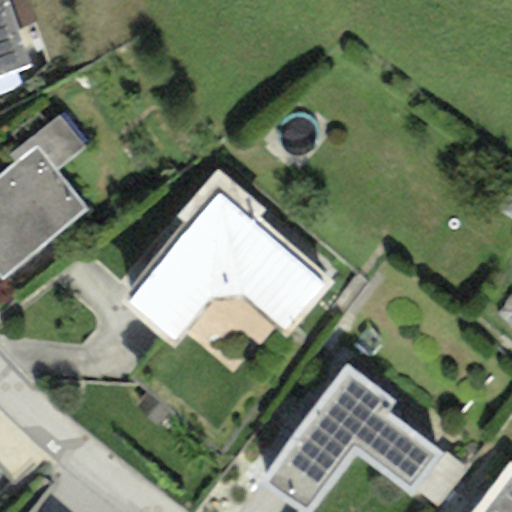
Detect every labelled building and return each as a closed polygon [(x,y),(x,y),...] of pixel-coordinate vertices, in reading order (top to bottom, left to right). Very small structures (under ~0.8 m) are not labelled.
[(5,0),(0,0),(0,77),(29,67),(16,30),(5,0)] [(25,0),(5,0),(16,30),(34,23),(25,0)] [(18,164),(0,178),(0,280),(86,211),(53,170),(80,148),(56,119),(11,156),(18,164)] [(183,227),(123,302),(169,350),(211,298),(242,298),(283,338),(331,283),(258,217),(265,210),(218,172),(175,219),(183,227)] [(441,454),(387,412),(394,403),(346,365),(254,480),(294,511),(313,511),(356,458),(410,501),(416,494),(434,509),(466,468),(444,450),(441,454)] [(511,511),(511,466),(509,464),(471,511),(511,511)]
